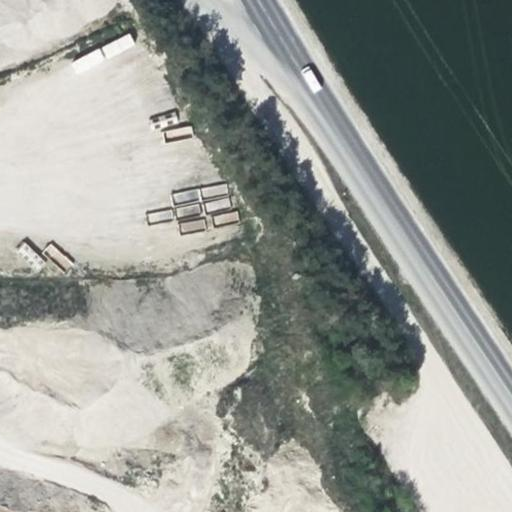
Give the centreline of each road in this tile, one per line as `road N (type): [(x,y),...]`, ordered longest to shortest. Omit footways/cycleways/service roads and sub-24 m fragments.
road 1 (track): [(500,511),(417,346),(207,16)]
road 2 (primary): [(511,400),(327,117)]
road 3 (unclassified): [(327,117),(197,0)]
road 4 (primary): [(327,117),(257,0)]
